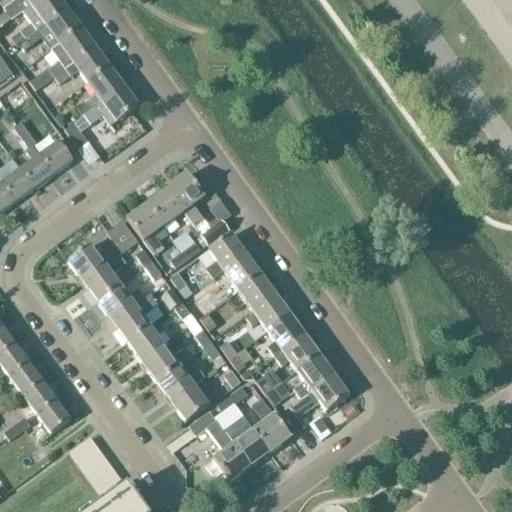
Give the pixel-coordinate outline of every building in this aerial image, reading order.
[(43,0),(20,0),(3,13),(11,23),(43,0)] [(25,43),(66,13),(56,0),(43,0),(11,23),(11,24),(30,10),(39,22),(20,36),(25,43)] [(66,13),(25,43),(30,51),(50,36),(58,48),(80,32),(66,13)] [(53,82),(65,73),(72,68),(94,52),(80,32),(58,48),(51,54),(59,66),(49,74),(48,73),(29,86),(35,95),(53,82)] [(94,52),(72,68),(87,87),(108,71),(94,52)] [(0,60),(0,83),(1,85),(12,77),(0,60)] [(95,99),(87,105),(76,113),(81,120),(123,90),(108,71),(87,87),(95,99)] [(53,82),(58,89),(70,80),(65,73),(53,82)] [(137,110),(123,90),(81,120),(81,121),(83,120),(90,129),(101,120),(109,131),(137,110)] [(85,144),(71,125),(61,133),(75,152),(85,144)] [(20,142),(28,136),(20,126),(13,132),(20,142)] [(38,160),(52,179),(72,165),(50,135),(41,142),(49,152),(38,160)] [(28,136),(20,142),(28,152),(35,147),(28,136)] [(19,173),(34,193),(52,179),(38,160),(19,173)] [(1,187),(15,206),(34,193),(19,173),(1,187)] [(193,210),(204,202),(187,179),(166,194),(194,232),(204,225),(193,210)] [(0,187),(0,217),(15,206),(1,187),(0,187)] [(183,217),(194,232),(166,194),(146,208),(163,231),(183,217)] [(146,208),(126,223),(143,246),(153,260),(163,252),(153,239),(163,231),(146,208)] [(221,224),(200,239),(207,248),(228,233),(221,224)] [(136,246),(121,226),(104,238),(112,249),(98,260),(90,249),(67,266),(82,287),(114,263),(114,262),(136,246)] [(205,274),(212,283),(245,259),(230,238),(208,254),(217,266),(205,274)] [(182,256),(187,264),(200,255),(194,247),(182,256)] [(143,255),(135,260),(144,272),(152,267),(143,255)] [(187,264),(182,256),(169,265),(175,273),(187,264)] [(260,279),(245,259),(212,283),(212,284),(223,276),(238,295),(260,279)] [(119,270),(114,263),(82,287),(97,307),(119,290),(110,277),(119,270)] [(152,267),(144,272),(153,285),(161,279),(152,267)] [(186,290),(177,277),(170,283),(178,295),(186,290)] [(238,295),(243,302),(252,315),(275,299),(260,279),(238,295)] [(126,300),(119,290),(97,307),(111,327),(149,299),(147,297),(143,301),(137,292),(126,300)] [(174,311),(181,306),(171,293),(160,301),(169,314),(174,311)] [(155,307),(149,299),(111,327),(126,347),(149,330),(140,318),(155,307)] [(259,325),(263,331),(267,335),(289,319),(275,299),(252,315),(245,321),(252,331),(259,325)] [(199,323),(207,317),(198,305),(190,311),(199,323)] [(174,311),(182,324),(190,318),(181,306),(174,311)] [(207,317),(199,323),(208,336),(216,330),(207,317)] [(267,335),(270,340),(274,345),(266,351),(274,361),(304,339),(289,319),(267,335)] [(0,358),(14,348),(0,329),(0,358)] [(126,347),(138,363),(141,367),(163,350),(149,330),(126,347)] [(201,334),(192,340),(202,353),(210,347),(201,334)] [(288,365),(295,375),(296,376),(318,359),(304,339),(274,361),(281,371),(288,365)] [(175,342),(163,350),(141,367),(155,387),(178,370),(170,360),(182,352),(175,342)] [(228,363),(236,357),(227,345),(219,350),(228,363)] [(210,347),(202,353),(211,365),(219,359),(210,347)] [(0,358),(0,369),(9,381),(28,367),(14,348),(0,358)] [(236,357),(228,363),(237,375),(245,370),(236,357)] [(300,403),(310,396),(333,379),(318,359),(296,376),(303,386),(293,393),(300,403)] [(42,386),(28,367),(9,381),(22,400),(42,386)] [(185,380),(178,370),(155,387),(170,407),(193,390),(204,382),(197,372),(185,380)] [(239,387),(230,374),(222,380),(231,393),(239,387)] [(348,400),(333,379),(310,396),(325,416),(348,400)] [(264,398),(272,393),(263,380),(255,386),(264,398)] [(22,400),(36,419),(56,405),(42,386),(22,400)] [(208,410),(193,390),(170,407),(185,427),(208,410)] [(229,401),(240,417),(247,412),(246,410),(252,406),(241,392),(229,401)] [(264,398),(273,411),(281,405),(272,393),(264,398)] [(216,410),(231,430),(243,422),(240,418),(240,417),(229,401),(216,410)] [(36,419),(51,438),(70,424),(56,405),(36,419)] [(305,432),(289,411),(279,419),(295,440),(305,432)] [(212,463),(229,487),(249,472),(232,448),(209,416),(188,431),(195,440),(205,432),(222,456),(212,463)] [(273,419),(252,433),(269,457),(290,442),(273,419)] [(14,429),(19,437),(29,429),(24,422),(14,429)] [(3,437),(8,444),(19,437),(14,429),(3,437)] [(252,433),(232,448),(249,472),(269,457),(252,433)] [(69,457),(77,468),(97,453),(90,442),(69,457)] [(105,463),(97,453),(77,468),(85,478),(105,463)] [(85,478),(92,488),(112,474),(105,463),(85,478)] [(120,484),(114,476),(112,474),(92,488),(100,499),(120,484)] [(140,511),(125,491),(96,511),(140,511)]
